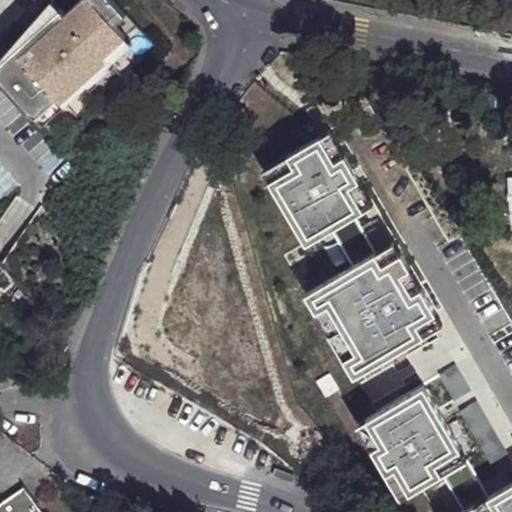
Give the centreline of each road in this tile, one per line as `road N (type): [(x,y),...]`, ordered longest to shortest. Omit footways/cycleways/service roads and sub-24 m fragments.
road 1 (residential): [(247,14),(98,335),(92,407),(111,436),(151,466),(282,511)]
road 2 (unknown): [(511,397),(366,141)]
road 3 (tertiary): [(247,14),(511,61)]
